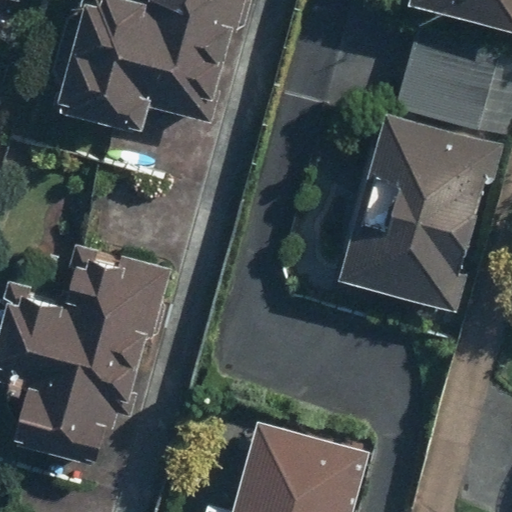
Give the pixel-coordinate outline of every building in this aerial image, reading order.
[(198,113),(222,24),(233,27),(240,0),(72,0),(46,102),(126,123),(134,96),(198,113)] [(511,31),(511,0),(400,0),(400,1),(511,31)] [(453,307),(497,136),(380,106),(336,276),(453,307)] [(57,290),(1,275),(0,279),(0,371),(13,375),(4,409),(92,432),(101,399),(121,405),(141,331),(149,333),(169,261),(72,235),(57,290)] [(225,511),(201,506),(199,511),(341,511),(360,442),(252,413),(225,511)]
